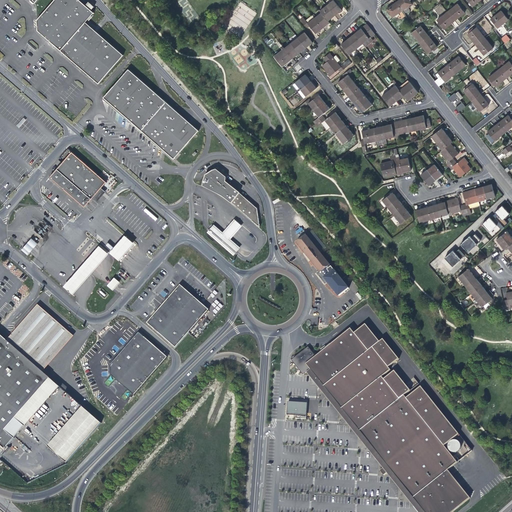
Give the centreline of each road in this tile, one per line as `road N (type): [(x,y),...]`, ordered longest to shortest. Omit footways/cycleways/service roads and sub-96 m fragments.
road 1 (residential): [(361,5),(511,195)]
road 2 (trunk): [(241,298),(228,322),(102,450)]
road 3 (unclassified): [(119,307),(175,356),(175,368),(102,450)]
road 4 (trunk): [(76,511),(83,484),(102,459),(198,365)]
road 5 (trunk): [(198,365),(240,358),(253,371),(254,488)]
road 6 (unclassified): [(208,122),(96,0)]
road 7 (residential): [(0,242),(89,319),(119,307)]
road 8 (tertiary): [(254,488),(265,354)]
